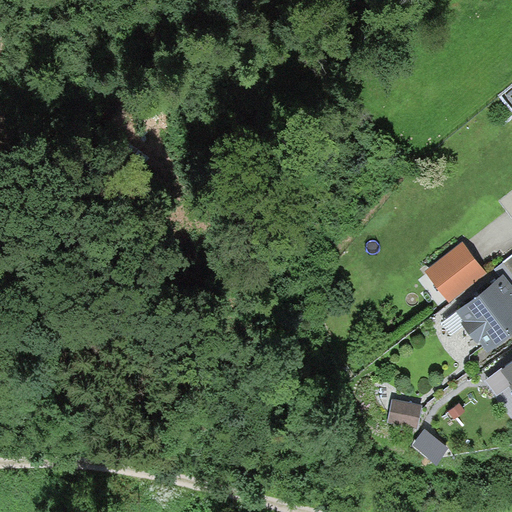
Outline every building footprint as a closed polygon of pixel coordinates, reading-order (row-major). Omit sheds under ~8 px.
[(487,272),(464,242),(430,268),(453,298),(487,272)] [(511,255),(502,263),(511,276),(511,255)] [(511,324),(511,287),(503,276),(461,309),(488,343),(511,324)] [(511,382),(511,372),(508,367),(490,379),(499,392),(511,382)] [(423,406),(394,401),(391,420),(420,425),(423,406)]
